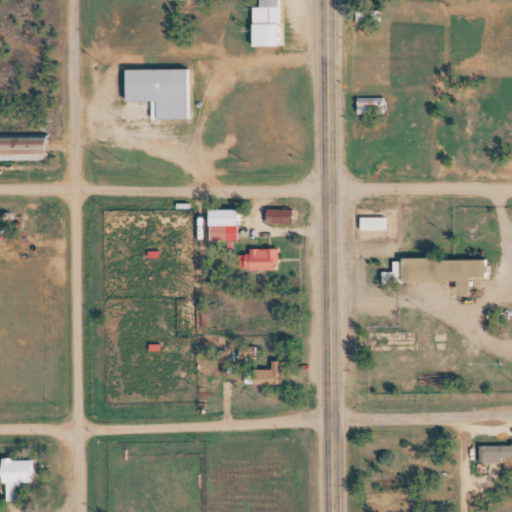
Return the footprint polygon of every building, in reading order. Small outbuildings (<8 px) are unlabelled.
[(265,0),(265,2),(259,2),(259,42),(286,42),(286,0),(265,0)] [(130,66),(131,97),(162,97),(163,117),(193,116),(192,65),(130,66)] [(379,98),(353,98),(353,115),(379,115),(379,98)] [(0,133),(0,150),(55,150),(55,133),(0,133)] [(216,206),(217,222),(245,221),(245,205),(216,206)] [(289,209),(263,209),(263,224),(289,224),(289,209)] [(364,215),(364,228),(389,227),(389,214),(364,215)] [(214,224),(214,237),(242,237),(242,224),(214,224)] [(206,226),(206,240),(222,240),(222,226),(206,226)] [(256,246),(256,251),(250,251),(250,265),(255,264),(255,267),(284,266),(284,245),(256,246)] [(412,255),(412,278),(463,277),(463,290),(478,289),(478,273),(493,273),(493,254),(412,255)] [(252,384),(277,384),(277,359),(252,359),(252,384)] [(511,443),(483,444),(484,459),(511,458),(511,443)] [(8,455),(9,480),(41,479),(40,458),(19,459),(18,455),(8,455)]
